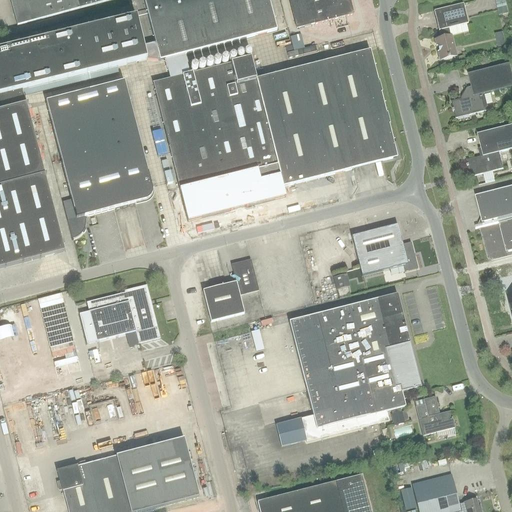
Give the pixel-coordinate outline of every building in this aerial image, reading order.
[(0,269),(64,253),(44,177),(46,176),(46,175),(44,176),(26,106),(27,105),(25,105),(23,97),(118,73),(116,67),(146,59),(159,60),(159,61),(164,60),(165,60),(170,80),(153,84),(187,223),(284,198),(282,188),(392,160),(395,155),(370,51),(255,80),(250,60),(189,75),(184,55),(276,31),(268,0),(143,0),(155,43),(143,46),(136,18),(14,47),(0,50),(0,269)] [(9,0),(17,26),(79,9),(112,0),(9,0)] [(289,0),(297,29),(353,14),(349,0),(289,0)] [(495,0),(498,9),(508,7),(506,0),(495,0)] [(448,29),(468,24),(463,4),(433,12),(438,31),(441,31),(442,38),(436,40),(441,60),(455,57),(448,29)] [(504,32),(497,33),(499,46),(506,45),(504,32)] [(297,51),(299,56),(316,52),(315,47),(297,51)] [(484,95),(511,87),(511,74),(509,64),(468,75),(471,88),(466,89),(461,98),(461,100),(451,102),(455,119),(488,111),(484,95)] [(151,190),(124,83),(46,103),(76,219),(68,221),(72,239),(73,239),(76,238),(78,237),(79,236),(81,234),(83,235),(85,230),(84,230),(84,228),(85,226),(85,224),(85,223),(85,221),(84,218),(145,202),(146,202),(147,201),(149,200),(150,198),(151,197),(151,195),(152,194),(152,193),(152,191),(151,190)] [(499,153),(511,149),(511,125),(477,135),(481,148),(478,149),(480,157),(466,161),(470,178),(503,169),(499,153)] [(511,187),(475,197),(484,229),(481,233),(488,259),(492,261),(511,255),(511,187)] [(397,225),(351,237),(362,277),(388,270),(389,270),(403,267),(404,273),(417,269),(411,243),(402,245),(397,225)] [(239,297),(258,292),(250,261),(231,266),(235,283),(202,292),(210,323),(244,315),(239,297)] [(345,275),(333,278),(336,290),(348,287),(345,275)] [(314,288),(317,302),(322,301),(319,287),(314,288)] [(89,313),(79,315),(87,345),(96,343),(135,333),(138,344),(160,339),(156,326),(155,327),(145,288),(125,294),(86,304),(89,313)] [(405,408),(401,393),(421,388),(418,378),(413,379),(404,346),(409,344),(404,324),(397,295),(328,313),(326,304),(287,314),(289,323),(313,417),(311,417),(311,414),(300,417),(301,420),(276,426),(281,447),(306,441),(306,443),(388,422),(386,412),(405,408)] [(94,364),(97,379),(108,377),(105,362),(94,364)] [(423,400),(424,405),(415,407),(419,420),(418,420),(423,437),(455,429),(451,412),(439,415),(435,397),(423,400)] [(405,424),(402,413),(391,416),(394,427),(405,424)] [(67,511),(145,511),(199,498),(183,440),(77,467),(56,472),(62,493),(62,492),(67,511)] [(259,511),(370,511),(362,476),(257,503),(259,511)] [(451,476),(412,486),(418,511),(481,511),(480,508),(478,508),(476,500),(458,505),(451,476)]
